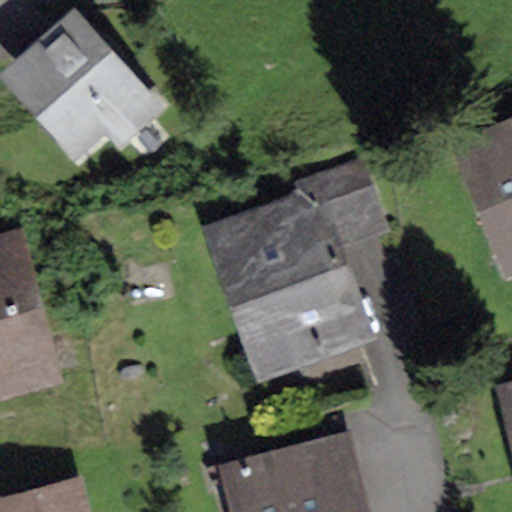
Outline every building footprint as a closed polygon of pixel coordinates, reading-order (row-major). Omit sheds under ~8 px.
[(6,84),(78,162),(107,136),(118,149),(161,111),(77,19),(6,84)] [(511,156),(476,169),(511,270),(511,269),(511,156)] [(206,232),(262,384),(366,346),(309,194),(206,232)] [(0,253),(0,404),(52,390),(12,250),(0,253)] [(511,378),(497,382),(511,449),(511,378)] [(231,474),(240,511),(361,511),(345,446),(231,474)] [(0,509),(0,511),(84,511),(78,488),(0,509)]
